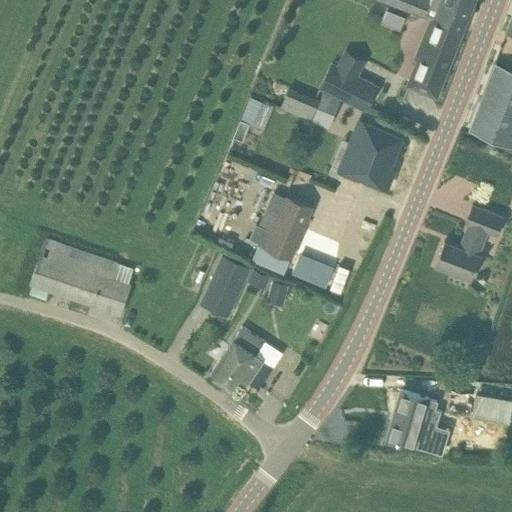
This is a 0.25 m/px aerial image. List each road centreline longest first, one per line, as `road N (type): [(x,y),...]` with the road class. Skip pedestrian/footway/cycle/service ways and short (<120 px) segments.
road 1 (unclassified): [(291,442),(335,389),(393,278),(499,0)]
road 2 (unclassified): [(291,442),(131,342),(54,311),(0,302)]
